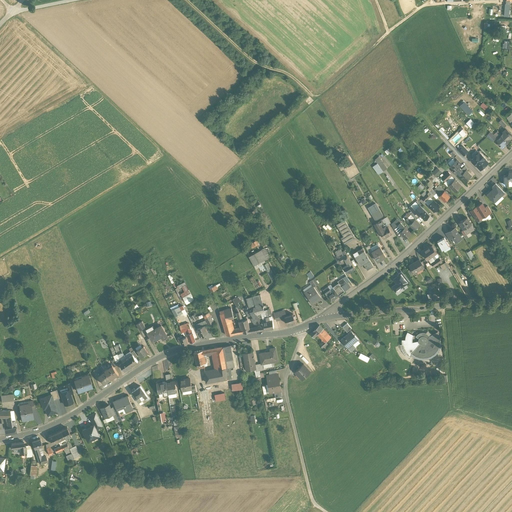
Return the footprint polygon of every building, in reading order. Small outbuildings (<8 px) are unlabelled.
[(460,106),(469,115),(473,111),(465,102),(460,106)] [(466,122),(471,128),(473,126),(475,129),(478,126),(471,118),(466,122)] [(511,135),(506,129),(502,133),(503,133),(501,135),(501,136),(507,142),(510,140),(510,139),(511,137),(510,135),(511,135)] [(495,138),(490,132),(486,136),(492,141),(495,138)] [(507,142),(501,136),(497,140),(499,142),(498,143),(503,149),(506,145),(505,145),(508,143),(507,142)] [(458,151),(463,156),(468,151),(463,146),(462,147),(461,146),(459,149),(459,150),(458,151)] [(479,153),(471,160),(480,170),(488,163),(484,159),(485,158),(481,154),(480,155),(479,153)] [(352,164),(347,155),(343,157),(349,166),(352,164)] [(380,156),(374,159),(377,163),(373,166),(378,174),(387,169),(380,156)] [(457,160),(450,166),(455,170),(459,167),(461,165),(457,160)] [(467,169),(464,166),(461,169),(460,170),(462,173),(460,176),(465,181),(471,176),(466,170),(467,169)] [(441,172),(437,168),(432,173),(436,177),(441,172)] [(511,171),(508,171),(508,174),(507,174),(506,175),(506,176),(503,176),(503,183),(505,183),(505,185),(507,185),(511,186),(511,183),(511,171)] [(444,175),(442,178),(445,181),(451,175),(452,175),(448,172),(444,175)] [(451,175),(445,181),(449,185),(455,179),(451,175)] [(449,185),(448,185),(455,192),(461,186),(455,179),(449,185)] [(504,193),(496,184),(492,187),(494,189),(487,195),(494,203),(504,193)] [(437,187),(434,190),(436,193),(439,196),(444,191),(439,185),(437,187)] [(450,196),(445,191),(444,191),(439,196),(439,197),(444,202),(450,196)] [(424,197),(422,199),(424,202),(425,202),(426,203),(428,205),(433,200),(431,198),(430,197),(427,194),(426,195),(424,197)] [(428,205),(434,211),(439,206),(433,200),(428,205)] [(375,203),(368,207),(371,213),(378,209),(375,203)] [(485,208),(482,203),(477,207),(483,217),(488,214),(485,208)] [(415,210),(411,206),(408,208),(413,213),(414,215),(417,213),(415,210)] [(415,210),(417,213),(419,215),(424,210),(420,206),(415,210)] [(471,210),(473,215),(477,221),(483,217),(477,207),(471,210)] [(378,209),(371,213),(375,220),(382,216),(378,209)] [(429,216),(424,210),(419,215),(425,220),(429,216)] [(405,220),(409,224),(415,219),(410,215),(408,218),(405,220)] [(467,218),(459,223),(463,230),(471,225),(467,218)] [(409,224),(414,230),(420,225),(415,219),(409,224)] [(354,238),(344,220),(336,224),(343,236),(341,238),(344,244),(354,238)] [(387,226),(382,229),(380,225),(384,223),(382,220),(375,224),(384,239),(392,234),(387,226)] [(398,225),(394,229),(399,238),(401,236),(402,235),(399,233),(405,227),(400,223),(398,225)] [(471,225),(463,230),(466,235),(474,230),(471,225)] [(411,233),(405,227),(399,233),(402,235),(401,236),(402,238),(403,237),(405,239),(411,233)] [(461,238),(455,228),(448,232),(452,238),(453,237),(456,242),(461,238)] [(446,241),(444,238),(437,242),(439,245),(442,250),(449,245),(447,242),(448,241),(447,240),(446,241)] [(378,244),(371,248),(372,251),(372,252),(373,253),(377,251),(376,250),(380,247),(378,244)] [(437,253),(432,246),(422,253),(427,260),(432,257),(434,255),(437,253)] [(380,247),(376,250),(377,251),(373,253),(378,262),(386,257),(380,247)] [(373,267),(362,248),(356,252),(357,254),(363,264),(367,270),(373,267)] [(260,251),(249,257),(253,265),(264,259),(260,251)] [(341,256),(339,258),(341,262),(345,259),(348,257),(346,253),(341,256)] [(363,264),(357,254),(355,256),(360,266),(363,264)] [(437,259),(434,255),(432,257),(435,261),(431,264),(433,267),(442,261),(439,258),(437,259)] [(419,260),(409,266),(414,273),(424,267),(419,260)] [(355,269),(351,262),(347,264),(343,267),(345,271),(346,270),(348,273),(355,269)] [(440,265),(442,270),(449,268),(447,262),(440,265)] [(275,278),(268,264),(263,266),(271,280),(275,278)] [(401,272),(397,275),(398,276),(393,279),(396,284),(392,287),(396,292),(409,282),(401,272)] [(343,277),(337,281),(338,283),(341,287),(347,283),(343,277)] [(185,282),(176,285),(181,297),(190,293),(185,282)] [(347,283),(341,287),(345,291),(350,287),(347,282),(347,283)] [(338,283),(333,287),(334,290),(335,290),(339,295),(345,291),(341,287),(338,283)] [(313,287),(312,286),(304,292),(313,304),(321,298),(313,287)] [(339,295),(335,290),(334,290),(332,292),(327,295),(331,301),(339,295)] [(191,293),(183,298),(186,304),(194,299),(191,293)] [(260,294),(253,296),(256,307),(263,305),(260,294)] [(263,305),(256,307),(254,308),(262,322),(273,320),(271,316),(269,308),(267,309),(264,309),(263,305)] [(206,306),(200,309),(203,314),(209,311),(206,306)] [(236,306),(220,311),(221,314),(225,313),(227,321),(231,320),(230,318),(237,316),(241,315),(236,306)] [(254,308),(253,307),(250,309),(249,309),(246,311),(248,315),(249,316),(250,317),(251,318),(253,322),(255,321),(258,326),(250,328),(251,331),(256,331),(265,329),(264,325),(262,322),(254,308)] [(215,323),(209,311),(203,314),(209,326),(215,323)] [(281,311),(274,313),(276,321),(283,318),(283,317),(281,311)] [(286,316),(285,316),(285,317),(287,324),(295,322),(294,319),(296,318),(295,315),(293,316),(293,314),(286,316)] [(250,328),(247,319),(244,319),(243,320),(240,321),(242,328),(243,332),(251,331),(250,328)] [(242,328),(233,329),(231,320),(227,321),(223,322),(227,335),(243,332),(242,328)] [(273,320),(262,322),(264,325),(265,329),(274,328),(273,320)] [(145,327),(142,321),(136,324),(139,330),(145,327)] [(189,323),(180,325),(182,332),(186,330),(191,328),(189,323)] [(352,328),(347,323),(342,327),(347,332),(352,328)] [(168,337),(161,325),(154,329),(148,333),(153,341),(161,337),(163,339),(168,337)] [(207,332),(204,325),(198,328),(201,335),(207,332)] [(327,334),(319,325),(310,334),(314,338),(317,335),(318,334),(322,339),(327,334)] [(437,331),(429,336),(428,335),(427,334),(426,334),(426,333),(423,332),(420,333),(418,334),(416,337),(419,339),(418,340),(418,341),(419,341),(419,342),(419,343),(420,344),(411,354),(412,354),(416,356),(419,357),(423,358),(427,357),(431,356),(434,353),(437,350),(439,346),(440,343),(440,341),(440,338),(440,337),(439,335),(439,333),(437,331)] [(195,341),(192,332),(187,334),(189,338),(187,338),(188,343),(195,341)] [(354,336),(351,332),(341,340),(347,347),(352,343),(353,344),(358,340),(355,336),(354,336)] [(411,354),(420,344),(419,343),(419,342),(419,341),(418,341),(413,342),(412,341),(412,339),(413,337),(414,335),(408,332),(406,334),(406,336),(405,338),(405,340),(402,340),(402,342),(402,345),(403,347),(403,349),(406,353),(407,355),(409,357),(411,354)] [(326,342),(322,346),(320,347),(324,351),(329,346),(326,342)] [(352,343),(347,347),(351,352),(356,348),(353,344),(352,343)] [(231,345),(223,346),(227,367),(231,367),(235,366),(231,345)] [(148,353),(143,346),(142,346),(137,350),(141,357),(148,353)] [(223,346),(214,348),(216,355),(218,369),(225,368),(227,367),(223,346)] [(210,348),(203,350),(205,357),(212,356),(210,348)] [(275,348),(270,349),(271,352),(260,354),(261,363),(262,364),(263,364),(266,363),(266,362),(270,361),(271,363),(271,362),(277,361),(275,348)] [(203,350),(194,351),(197,364),(199,364),(204,363),(205,362),(203,357),(205,357),(203,350)] [(253,352),(243,354),(246,371),(255,370),(256,369),(255,364),(254,357),(254,356),(253,356),(253,352)] [(126,357),(126,358),(122,353),(118,355),(120,360),(121,359),(122,361),(126,358),(127,358),(126,357)] [(127,358),(126,358),(131,366),(138,362),(135,357),(133,354),(127,358)] [(120,363),(125,370),(131,366),(126,358),(122,361),(120,363)] [(310,372),(303,364),(295,372),(302,380),(310,372)] [(118,374),(112,365),(105,370),(111,379),(118,374)] [(225,368),(218,369),(214,369),(215,381),(226,379),(225,368)] [(214,369),(205,371),(206,382),(215,381),(214,369)] [(111,379),(105,370),(103,372),(104,373),(98,377),(103,384),(111,379)] [(88,375),(83,377),(83,378),(75,381),(78,393),(84,391),(84,389),(92,387),(88,375)] [(278,377),(268,379),(270,392),(274,392),(281,391),(281,390),(280,385),(279,385),(278,377)] [(190,378),(180,379),(182,390),(191,389),(191,386),(190,378)] [(171,382),(167,383),(168,393),(176,391),(174,380),(170,381),(171,382)] [(166,382),(158,383),(160,397),(169,395),(168,393),(167,383),(166,382)] [(133,391),(132,392),(136,398),(139,397),(142,395),(145,393),(140,386),(135,390),(133,391)] [(51,392),(53,400),(59,398),(57,390),(51,392)] [(70,394),(69,391),(68,391),(61,394),(65,405),(73,402),(71,395),(70,395),(70,394)] [(214,394),(216,401),(226,398),(224,392),(214,394)] [(47,415),(57,412),(53,400),(52,395),(40,399),(44,409),(45,409),(47,415)] [(128,396),(121,399),(120,399),(114,401),(117,409),(125,406),(127,412),(133,409),(128,396)] [(30,404),(19,406),(22,420),(33,418),(32,410),(30,404)] [(109,405),(101,408),(105,418),(112,414),(110,408),(109,405)] [(94,425),(96,429),(102,427),(95,413),(90,416),(94,425)] [(83,430),(88,441),(99,436),(96,429),(94,425),(83,430)] [(4,429),(5,435),(17,432),(16,427),(8,428),(4,429)] [(67,428),(61,431),(64,438),(71,436),(67,428)] [(61,431),(54,433),(58,441),(64,438),(61,431)] [(54,433),(48,436),(52,444),(58,441),(54,433)] [(64,438),(58,441),(61,447),(67,444),(66,442),(64,438)] [(42,446),(40,439),(32,441),(34,449),(35,449),(38,448),(42,446)] [(24,442),(11,444),(11,449),(13,448),(16,448),(20,447),(21,452),(21,454),(26,453),(26,454),(27,454),(26,450),(26,446),(24,446),(24,442)] [(80,456),(76,447),(73,448),(70,450),(71,452),(71,454),(74,459),(80,456)] [(71,454),(66,456),(69,462),(74,459),(71,454)]
